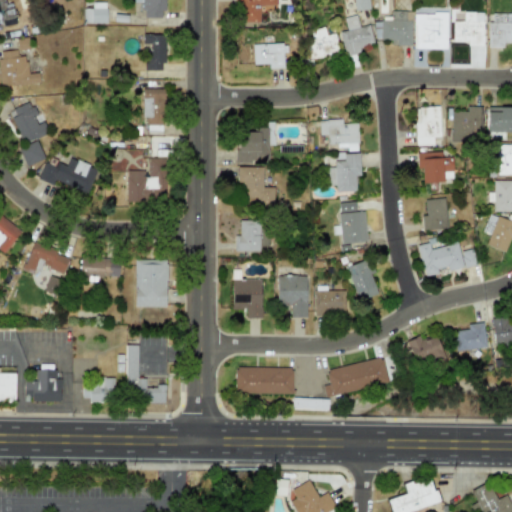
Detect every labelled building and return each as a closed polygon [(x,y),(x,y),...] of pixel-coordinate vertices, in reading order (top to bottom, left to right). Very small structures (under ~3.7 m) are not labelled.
[(10,2),(4,4),(3,0),(0,0),(0,26),(15,24),(10,2)] [(163,0),(132,0),(132,2),(141,2),(141,17),(163,18),(163,0)] [(275,5),(275,0),(235,0),(235,21),(258,21),(258,5),(275,5)] [(352,0),(354,10),(369,8),(367,0),(352,0)] [(82,8),(82,23),(105,22),(105,2),(91,2),(91,8),(82,8)] [(410,45),(411,11),(390,10),(390,20),(376,20),(375,38),(390,39),(389,44),(410,45)] [(445,48),(445,13),(413,12),(412,48),(445,48)] [(452,20),(451,40),(466,41),(466,46),(481,46),(482,12),(462,12),(462,20),(452,20)] [(511,13),(491,13),(490,21),(486,21),(486,47),(502,47),(503,42),(511,42),(511,13)] [(372,42),(368,24),(357,26),(355,14),(342,17),(345,30),(337,32),(343,56),(360,52),(359,45),(372,42)] [(335,33),(324,34),(323,28),(309,29),(309,39),(306,39),(307,57),(336,56),(335,33)] [(163,34),(141,34),(141,43),(149,43),(149,56),(144,55),(144,69),(162,70),(163,34)] [(252,64),(267,64),(267,68),(282,68),(281,43),(251,44),(252,64)] [(0,84),(38,83),(37,72),(26,73),(25,56),(17,56),(16,50),(0,50),(0,84)] [(141,124),(162,124),(163,88),(142,88),(141,124)] [(47,132),(42,121),(38,123),(28,101),(7,111),(21,143),(47,132)] [(438,136),(438,106),(413,107),(414,145),(432,144),(432,136),(438,136)] [(449,140),(480,141),(480,106),(465,106),(465,111),(450,111),(449,140)] [(511,132),(511,106),(486,106),(486,132),(511,132)] [(317,120),(318,134),(326,134),(326,146),(346,145),(346,151),(357,150),(356,123),(341,123),(341,119),(317,120)] [(234,162),(266,161),(266,127),(253,127),(253,131),(234,132),(234,162)] [(18,147),(24,165),(42,159),(37,141),(18,147)] [(511,144),(495,144),(495,162),(511,162),(511,144)] [(421,181),(451,180),(451,156),(440,157),(440,151),(415,152),(415,168),(421,168),(421,181)] [(355,191),(354,176),(359,175),(358,152),(343,153),(343,160),(333,161),(333,167),(325,168),(325,184),(334,184),(335,191),(355,191)] [(96,168),(68,157),(65,165),(55,161),(53,166),(43,162),(37,178),(84,197),(96,168)] [(125,170),(124,200),(164,201),(165,158),(146,157),(146,170),(125,170)] [(261,166),(236,167),(236,182),(242,182),(242,205),(272,204),(272,186),(262,187),(261,166)] [(492,211),(511,211),(511,190),(486,190),(486,201),(492,201),(492,211)] [(422,199),(424,214),(420,215),(421,230),(446,228),(443,197),(422,199)] [(363,211),(354,211),(353,201),(337,202),(339,242),(364,242),(363,211)] [(488,234),(494,216),(487,214),(481,232),(488,234)] [(0,252),(1,253),(19,232),(0,215),(0,252)] [(503,252),(509,237),(511,238),(511,222),(495,215),(484,244),(503,252)] [(258,220),(238,220),(238,235),(233,235),(233,250),(258,251),(259,245),(266,246),(266,227),(258,227),(258,220)] [(61,273),(68,256),(30,242),(21,270),(35,275),(39,265),(61,273)] [(415,245),(422,276),(436,273),(436,272),(473,263),(470,248),(458,251),(455,242),(429,249),(427,242),(415,245)] [(117,278),(119,260),(79,256),(77,279),(86,280),(87,275),(117,278)] [(165,260),(133,259),(133,306),(164,306),(165,260)] [(369,273),(372,272),(368,259),(345,266),(356,300),(376,294),(369,273)] [(305,275),(276,275),(275,304),(289,304),(289,317),(304,317),(305,275)] [(260,318),(259,279),(230,279),(231,309),(244,309),(244,318),(260,318)] [(343,290),(313,290),(312,314),(343,314),(343,290)] [(490,318),(493,348),(511,346),(511,322),(506,323),(505,316),(490,318)] [(455,351),(485,346),(481,321),(466,324),(466,328),(451,331),(455,351)] [(435,335),(419,341),(417,336),(402,341),(413,369),(443,358),(435,335)] [(136,345),(124,344),(123,401),(163,402),(163,386),(144,386),(144,378),(135,378),(136,345)] [(321,385),(324,396),(387,382),(381,356),(324,369),(327,383),(321,385)] [(233,392),(291,393),(291,367),(234,366),(233,392)] [(59,399),(59,378),(55,378),(54,369),(34,369),(34,380),(23,380),(23,400),(59,399)] [(0,401),(13,402),(13,373),(0,372),(0,401)] [(112,379),(81,379),(81,400),(111,401),(112,379)] [(327,410),(327,398),(291,397),(290,409),(327,410)] [(407,511),(437,504),(430,477),(402,485),(404,494),(386,499),(389,511),(407,511)] [(285,496),(286,480),(274,479),(272,495),(285,496)] [(332,511),(324,494),(316,497),(308,480),(289,489),(294,498),(289,501),(294,511),(332,511)] [(511,511),(511,508),(505,494),(495,499),(487,482),(469,491),(475,502),(470,505),(473,511),(511,511)]
